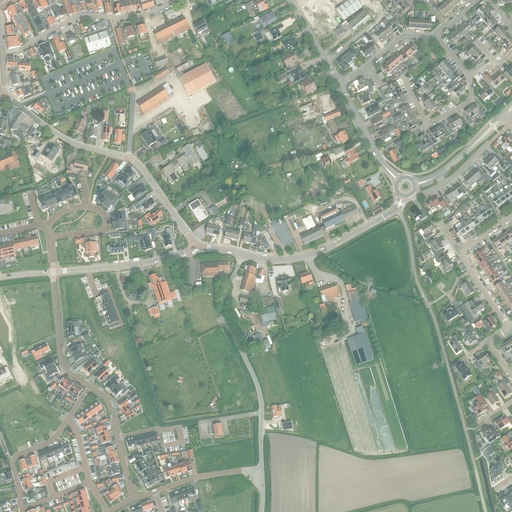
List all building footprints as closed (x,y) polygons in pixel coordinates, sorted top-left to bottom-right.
[(24,0),(24,1),(28,10),(29,11),(28,12),(38,33),(46,30),(38,12),(37,10),(36,8),(31,0),(24,0)] [(38,0),(31,0),(36,8),(37,10),(41,8),(39,2),(38,0)] [(44,0),(38,0),(39,2),(41,8),(42,10),(46,18),(48,24),(50,27),(56,24),(53,19),(46,3),(44,0)] [(61,0),(68,16),(72,14),(71,8),(69,6),(70,6),(67,0),(61,0)] [(67,0),(70,6),(69,6),(71,8),(72,14),(79,13),(74,0),(67,0)] [(78,0),(82,12),(87,12),(84,2),(83,0),(78,0)] [(91,0),(92,2),(87,3),(89,12),(93,11),(94,12),(98,11),(95,1),(95,0),(91,0)] [(95,0),(95,1),(98,11),(103,10),(100,0),(95,0)] [(140,0),(134,0),(137,11),(142,10),(140,0)] [(140,0),(142,10),(147,9),(154,6),(152,0),(140,0)] [(249,2),(243,5),(245,9),(251,6),(250,5),(253,4),(255,7),(256,6),(260,13),(264,10),(265,10),(268,8),(266,5),(267,4),(267,3),(270,1),(269,0),(254,0),(255,2),(254,2),(254,1),(250,4),(249,3),(249,2)] [(398,6),(400,9),(406,4),(402,0),(401,0),(393,8),(394,9),(397,7),(398,6)] [(450,0),(448,0),(446,2),(452,9),(456,6),(450,0)] [(24,1),(18,4),(23,13),(24,13),(23,12),(28,10),(24,1)] [(446,2),(442,6),(448,13),(452,9),(446,2)] [(104,4),(106,13),(106,15),(113,14),(111,3),(104,4)] [(18,28),(20,31),(23,37),(24,39),(33,33),(33,32),(23,13),(18,4),(8,9),(7,10),(11,18),(16,28),(18,28)] [(406,4),(400,9),(402,11),(401,12),(398,14),(400,16),(402,14),(410,7),(406,4)] [(319,5),(309,11),(312,17),(318,14),(319,17),(329,11),(326,6),(321,9),(319,5)] [(471,21),(473,22),(487,10),(483,6),(481,8),(479,5),(474,10),(478,15),(471,21)] [(448,13),(442,6),(438,9),(444,16),(448,13)] [(55,22),(59,20),(54,8),(53,9),(54,11),(51,13),(55,22)] [(59,20),(63,19),(59,9),(56,11),(55,8),(54,8),(59,20)] [(487,10),(473,22),(474,24),(476,23),(481,18),(483,21),(490,14),(487,10)] [(272,12),(259,18),(263,27),(270,23),(276,20),(273,15),(272,12)] [(321,20),(316,23),(319,29),(328,24),(325,20),(331,17),(328,12),(319,17),(321,20)] [(483,25),(484,27),(494,18),(490,14),(483,21),(485,23),(483,25)] [(184,17),(168,25),(174,37),(190,29),(184,17)] [(492,31),(492,30),(498,25),(496,24),(497,23),(494,18),(484,27),(486,29),(488,27),(490,29),(492,30),(492,31)] [(385,19),(383,20),(394,33),(398,30),(396,27),(399,25),(394,19),(391,22),(392,22),(390,24),(388,22),(385,19)] [(193,25),(198,34),(203,31),(205,35),(209,32),(203,20),(193,25)] [(386,27),(384,29),(390,37),(394,33),(383,20),(382,22),(384,25),(386,27)] [(465,22),(460,26),(469,35),(471,37),(473,36),(469,31),(471,29),(474,27),(469,21),(466,24),(465,22)] [(98,30),(107,27),(105,22),(100,23),(94,25),(95,28),(96,28),(96,30),(98,30)] [(269,31),(273,40),(281,36),(278,30),(283,28),(282,24),(269,31)] [(174,37),(168,25),(153,32),(159,44),(174,37)] [(493,32),(497,36),(504,30),(502,28),(501,29),(499,27),(498,25),(492,30),(494,32),(493,32)] [(13,26),(6,28),(7,36),(15,35),(15,36),(18,36),(18,37),(20,37),(23,37),(20,31),(18,31),(18,32),(17,32),(16,29),(15,29),(15,28),(13,26)] [(138,27),(139,34),(140,39),(145,38),(144,34),(147,33),(147,29),(145,30),(144,26),(138,27)] [(375,27),(378,30),(386,40),(390,37),(384,29),(381,31),(379,29),(377,26),(375,27)] [(460,26),(456,29),(463,36),(465,34),(467,37),(469,35),(460,26)] [(107,27),(98,30),(90,33),(88,33),(83,35),(88,52),(111,45),(109,41),(108,36),(109,35),(108,31),(107,31),(106,28),(107,28),(107,27)] [(132,27),(122,30),(125,41),(128,40),(127,38),(135,36),(132,27)] [(126,44),(125,41),(122,30),(121,28),(115,30),(120,46),(126,44)] [(332,28),(321,35),(325,41),(336,35),(332,28)] [(456,29),(453,32),(461,42),(463,41),(461,38),(463,36),(456,29)] [(386,40),(378,30),(376,32),(378,34),(375,36),(373,34),(371,36),(377,42),(379,41),(382,44),(386,40)] [(495,38),(499,42),(506,35),(504,33),(506,32),(504,30),(497,36),(495,38)] [(66,35),(67,39),(68,41),(76,38),(74,35),(73,35),(72,32),(66,35)] [(461,42),(453,32),(448,36),(451,39),(449,40),(453,44),(454,43),(455,44),(457,42),(459,44),(461,42)] [(254,36),(257,42),(263,39),(260,33),(254,36)] [(502,42),(504,44),(511,38),(509,36),(508,37),(506,35),(499,42),(500,44),(502,42)] [(6,39),(7,44),(19,42),(18,37),(18,36),(15,36),(16,37),(6,39)] [(63,42),(61,43),(59,37),(53,39),(59,53),(66,50),(63,42)] [(335,44),(329,47),(333,54),(344,48),(340,41),(342,40),(340,37),(333,41),(335,44)] [(281,43),(285,51),(296,46),(293,40),(288,42),(287,39),(281,43)] [(50,58),(54,57),(49,45),(46,46),(45,44),(39,47),(40,48),(37,49),(40,57),(43,56),(43,58),(45,57),(45,58),(49,57),(50,58)] [(361,51),(365,57),(375,50),(370,44),(361,51)] [(410,44),(406,47),(413,55),(417,51),(410,44)] [(406,47),(402,51),(409,58),(411,56),(412,57),(414,56),(413,55),(406,47)] [(468,54),(471,57),(478,51),(474,47),(472,49),(470,47),(463,53),(466,56),(468,54)] [(29,51),(24,53),(26,58),(36,54),(34,49),(28,51),(29,51)] [(352,49),(336,62),(344,71),(349,66),(348,65),(352,62),(350,59),(356,55),(352,49)] [(402,51),(398,54),(403,61),(404,62),(409,58),(402,51)] [(478,51),(471,57),(474,61),(472,63),(473,64),(471,66),(473,69),(479,64),(478,63),(481,60),(479,58),(482,56),(478,51)] [(397,53),(393,57),(399,64),(403,61),(398,54),(397,53)] [(282,58),(286,67),(289,65),(291,67),(295,65),(294,63),(297,61),(295,56),(290,59),(288,55),(282,58)] [(157,60),(154,61),(156,67),(165,63),(165,64),(168,63),(166,57),(157,60)] [(393,57),(389,60),(395,68),(398,66),(400,68),(401,66),(399,64),(393,57)] [(389,60),(385,64),(391,71),(395,68),(389,60)] [(438,66),(442,70),(449,64),(446,60),(438,66)] [(188,63),(176,70),(178,74),(195,65),(193,61),(188,63)] [(18,66),(18,70),(26,70),(26,71),(30,72),(30,62),(23,62),(22,64),(20,64),(19,64),(18,66)] [(179,78),(188,96),(215,82),(206,64),(179,78)] [(391,71),(385,64),(381,67),(387,75),(390,73),(391,75),(393,74),(391,71)] [(442,70),(445,74),(453,68),(449,64),(442,70)] [(503,67),(506,70),(505,71),(511,78),(511,76),(511,75),(511,64),(509,68),(506,65),(503,67)] [(153,76),(156,81),(169,73),(166,68),(153,76)] [(445,74),(449,78),(456,72),(453,68),(445,74)] [(290,73),(294,82),(305,77),(302,71),(297,73),(296,70),(290,73)] [(456,72),(449,78),(451,81),(449,83),(452,87),(457,82),(455,80),(460,76),(456,72)] [(484,76),(490,83),(492,81),(496,86),(504,79),(499,73),(492,79),(487,73),(484,76)] [(11,76),(13,85),(19,84),(17,75),(11,76)] [(415,90),(417,92),(424,86),(422,84),(425,81),(421,77),(415,82),(417,84),(414,87),(417,89),(415,90)] [(299,84),(301,88),(304,87),(305,90),(307,89),(309,93),(316,89),(312,81),(308,83),(307,80),(307,79),(299,84)] [(360,86),(357,88),(359,91),(367,86),(369,89),(372,88),(374,86),(371,81),(369,82),(366,83),(364,79),(357,82),(360,86)] [(455,85),(451,89),(453,91),(458,97),(466,91),(461,85),(463,83),(460,80),(455,85)] [(478,94),(483,100),(492,92),(487,86),(488,86),(483,80),(479,83),(484,89),(478,94)] [(387,93),(399,87),(396,82),(393,84),(392,82),(388,85),(388,86),(388,87),(389,89),(386,91),(387,93)] [(424,86),(417,92),(419,94),(420,93),(422,95),(424,93),(426,95),(432,90),(428,85),(426,88),(424,86)] [(21,88),(22,89),(16,92),(19,97),(23,95),(24,96),(31,93),(28,86),(21,88)] [(137,104),(144,115),(170,99),(162,87),(137,104)] [(393,96),(401,92),(399,87),(387,93),(388,93),(386,94),(387,96),(389,95),(391,94),(393,96)] [(372,88),(369,89),(366,91),(367,93),(359,97),(362,104),(371,100),(368,94),(373,91),(372,88)] [(392,101),(392,102),(404,96),(401,92),(393,96),(394,99),(391,100),(392,101)] [(424,107),(426,109),(433,103),(429,99),(432,96),(430,94),(424,99),(426,102),(423,104),(425,106),(424,107)] [(404,97),(392,102),(394,105),(396,103),(399,108),(405,105),(404,103),(406,102),(404,97)] [(37,103),(34,108),(41,113),(44,109),(46,111),(48,108),(47,105),(47,104),(44,99),(40,100),(40,102),(39,104),(37,103)] [(433,103),(426,109),(427,111),(428,110),(430,112),(433,110),(435,112),(441,107),(439,105),(436,107),(433,103)] [(307,113),(302,114),(303,116),(314,112),(311,104),(300,108),(300,110),(305,108),(307,113)] [(365,110),(368,117),(380,111),(376,104),(365,110)] [(398,114),(399,116),(411,110),(408,105),(400,110),(401,112),(398,114)] [(474,106),(470,109),(475,116),(477,114),(478,116),(480,114),(481,117),(484,115),(480,109),(478,111),(474,106)] [(12,112),(8,112),(8,117),(11,131),(13,130),(14,135),(21,139),(25,133),(29,128),(23,125),(22,126),(21,125),(26,116),(18,110),(17,111),(14,109),(12,112)] [(475,116),(470,109),(465,112),(469,117),(466,119),(470,125),(473,123),(471,120),(473,119),(472,118),(475,116)] [(323,117),(325,121),(340,116),(338,110),(323,116),(323,117)] [(403,117),(404,119),(413,115),(411,110),(399,116),(400,118),(403,117)] [(387,111),(381,114),(383,119),(390,116),(390,115),(387,111)] [(402,127),(404,125),(416,120),(413,115),(404,119),(406,122),(401,124),(402,127)] [(457,117),(452,119),(457,127),(461,125),(462,128),(466,126),(461,118),(459,119),(457,117)] [(84,121),(85,119),(82,118),(81,120),(79,119),(74,131),(75,132),(76,133),(78,133),(79,133),(80,134),(84,125),(83,125),(85,121),(84,121)] [(371,122),(374,129),(384,124),(380,118),(371,122)] [(457,127),(452,119),(447,122),(449,125),(446,126),(451,134),(455,132),(453,130),(457,127)] [(416,120),(404,126),(405,128),(408,126),(410,129),(411,128),(411,130),(416,127),(416,126),(418,125),(416,120)] [(379,135),(382,141),(384,141),(385,141),(385,142),(391,140),(390,138),(390,137),(388,134),(395,131),(392,125),(382,130),(384,133),(379,135)] [(440,126),(435,129),(440,137),(443,135),(445,138),(449,136),(444,128),(442,129),(440,126)] [(37,137),(40,134),(33,128),(28,135),(27,138),(29,140),(31,137),(37,142),(40,139),(37,137)] [(103,132),(102,140),(108,141),(109,134),(111,134),(112,128),(103,128),(103,132)] [(440,137),(435,129),(430,132),(432,135),(429,136),(434,144),(437,142),(436,140),(440,137)] [(115,134),(114,143),(121,144),(121,140),(124,141),(125,135),(122,135),(122,131),(116,130),(115,134)] [(150,130),(141,136),(148,147),(157,141),(150,130)] [(335,138),(334,139),(335,141),(336,140),(337,142),(340,141),(342,143),(348,140),(343,132),(337,135),(334,137),(335,138)] [(421,143),(417,146),(421,152),(429,147),(432,145),(428,137),(425,139),(424,136),(419,139),(421,143)] [(505,143),(509,147),(511,143),(511,137),(511,136),(508,139),(506,137),(502,142),(504,144),(505,143)] [(393,143),(396,149),(402,145),(403,147),(404,146),(403,144),(404,144),(403,141),(401,141),(400,139),(393,143)] [(42,155),(51,161),(58,150),(49,144),(42,155)] [(179,163),(172,168),(175,171),(181,167),(183,169),(187,166),(186,164),(191,161),(192,164),(200,161),(189,145),(183,149),(187,155),(184,157),(183,156),(177,160),(179,163)] [(348,158),(344,160),(347,165),(359,159),(354,149),(346,154),(348,158)] [(32,156),(37,159),(41,153),(35,150),(32,156)] [(388,153),(394,163),(402,158),(400,155),(398,157),(399,157),(398,158),(393,150),(388,153)] [(0,170),(0,171),(5,170),(5,166),(8,165),(9,169),(20,166),(16,152),(0,157),(0,170)] [(492,155),(488,159),(495,167),(498,164),(500,166),(504,163),(499,158),(497,160),(492,155)] [(320,160),(323,167),(332,162),(328,156),(320,160)] [(495,167),(488,159),(484,164),(489,169),(487,171),(491,175),(495,172),(493,169),(495,167)] [(70,168),(74,169),(74,168),(87,171),(89,163),(75,160),(74,163),(71,163),(70,168)] [(114,163),(104,175),(110,180),(108,183),(111,185),(114,181),(119,175),(115,171),(118,167),(117,166),(118,165),(115,163),(115,164),(114,163)] [(170,165),(163,170),(167,177),(168,176),(169,178),(172,183),(179,178),(175,171),(172,168),(170,165)] [(473,174),(471,175),(476,182),(478,184),(483,179),(487,183),(488,181),(491,179),(486,173),(485,173),(484,174),(479,169),(477,172),(475,170),(472,173),(473,174)] [(119,175),(114,181),(117,184),(118,181),(124,186),(134,173),(130,170),(126,174),(122,171),(119,175)] [(496,173),(491,179),(494,181),(500,176),(496,173)] [(476,182),(471,175),(468,177),(468,176),(464,179),(466,181),(463,183),(470,191),(472,188),(471,187),(476,182)] [(454,188),(452,190),(457,197),(462,193),(464,195),(467,193),(461,185),(459,187),(457,185),(453,188),(454,188)] [(68,189),(72,199),(78,197),(74,186),(68,189)] [(136,186),(128,191),(134,200),(146,191),(143,186),(138,189),(136,186)] [(373,197),(370,198),(373,203),(378,201),(377,200),(380,198),(376,191),(375,192),(375,191),(373,192),(369,186),(365,189),(369,196),(371,194),(373,197)] [(111,193),(103,188),(102,188),(97,194),(97,195),(100,197),(98,200),(101,202),(101,203),(103,205),(111,193)] [(504,191),(501,193),(506,201),(511,198),(506,190),(504,188),(502,189),(504,191)] [(68,189),(64,191),(63,190),(67,200),(72,199),(68,189)] [(67,200),(63,190),(58,192),(63,203),(63,202),(67,200)] [(457,197),(452,190),(449,191),(445,193),(446,195),(444,197),(449,205),(452,203),(451,201),(457,197)] [(490,197),(488,198),(492,205),(495,203),(497,207),(502,204),(495,194),(493,191),(492,194),(493,195),(495,198),(492,199),(490,197)] [(500,191),(495,194),(502,204),(506,201),(501,193),(500,191)] [(63,203),(58,192),(58,193),(54,195),(58,205),(63,203)] [(103,205),(105,206),(106,205),(109,207),(111,205),(113,206),(118,199),(111,193),(103,205)] [(57,205),(58,205),(54,195),(49,197),(52,207),(57,205)] [(44,199),(43,199),(48,209),(48,208),(52,207),(49,197),(44,199)] [(139,203),(134,207),(137,211),(142,207),(144,211),(148,208),(149,209),(152,207),(151,206),(155,204),(151,199),(148,201),(146,197),(139,203)] [(442,207),(445,205),(441,199),(438,202),(435,197),(426,204),(431,210),(432,211),(433,211),(434,210),(435,209),(434,208),(440,204),(442,207)] [(48,209),(43,199),(38,201),(42,211),(48,209)] [(188,205),(199,222),(208,216),(198,200),(188,205)] [(484,206),(482,207),(488,217),(493,214),(490,210),(493,209),(489,202),(486,204),(488,206),(485,208),(484,206)] [(210,209),(214,216),(219,212),(215,206),(210,209)] [(335,210),(320,217),(326,230),(359,214),(355,206),(337,215),(335,210)] [(410,211),(416,219),(418,217),(421,221),(427,217),(423,211),(420,213),(417,207),(410,211)] [(481,211),(479,212),(484,220),(488,217),(482,207),(480,208),(481,211)] [(381,208),(372,213),(373,216),(382,211),(381,208)] [(477,214),(474,215),(479,223),(484,220),(479,212),(477,210),(476,209),(475,210),(475,211),(477,214)] [(149,213),(144,216),(146,219),(149,218),(153,224),(160,220),(158,218),(163,215),(159,210),(151,216),(149,213)] [(112,221),(113,224),(126,222),(125,213),(116,214),(116,217),(113,218),(114,221),(112,221)] [(473,218),(470,219),(475,228),(480,224),(479,223),(474,215),(473,214),(472,213),(470,214),(473,218)] [(467,214),(465,215),(466,217),(467,218),(468,221),(466,222),(471,231),(475,228),(470,219),(469,217),(468,215),(467,214)] [(459,221),(461,225),(467,233),(471,231),(466,222),(463,218),(461,220),(459,221)] [(113,224),(113,227),(114,227),(115,230),(118,230),(118,233),(128,232),(126,222),(113,224)] [(214,227),(212,234),(216,235),(219,236),(220,228),(221,225),(215,223),(214,227)] [(423,235),(426,239),(432,235),(431,232),(434,230),(430,224),(422,229),(425,234),(423,235)] [(467,233),(461,225),(457,228),(455,226),(453,228),(457,234),(459,232),(462,236),(467,233)] [(233,231),(231,239),(237,240),(240,226),(238,226),(237,229),(236,232),(233,231)] [(251,236),(250,243),(256,245),(257,242),(260,243),(261,237),(258,236),(256,236),(256,232),(259,232),(259,231),(257,226),(254,226),(253,228),(252,231),(253,231),(251,236)] [(323,236),(319,227),(300,236),(304,245),(323,236)] [(167,235),(163,236),(165,248),(172,246),(170,239),(173,238),(171,228),(166,229),(167,235)] [(225,237),(231,239),(233,231),(226,229),(225,237)] [(506,233),(502,236),(507,243),(511,241),(506,233)] [(243,242),(250,243),(251,236),(245,234),(243,242)] [(148,235),(137,238),(138,242),(139,242),(142,241),(144,248),(145,251),(152,249),(148,235)] [(28,236),(25,237),(26,239),(20,240),(22,249),(30,247),(28,236)] [(30,236),(28,236),(30,247),(38,245),(36,236),(30,238),(30,236)] [(502,236),(497,239),(504,249),(506,248),(505,245),(507,243),(502,236)] [(430,243),(433,248),(440,243),(437,238),(433,241),(431,238),(426,242),(428,245),(430,243)] [(11,240),(15,257),(16,257),(14,251),(22,249),(20,240),(14,242),(14,239),(11,240)] [(504,249),(497,239),(493,242),(498,250),(499,251),(500,251),(501,250),(502,249),(502,250),(504,249)] [(11,240),(12,244),(6,245),(10,258),(15,257),(11,240)] [(123,244),(110,245),(111,254),(124,253),(123,248),(126,248),(126,241),(122,242),(123,244)] [(96,242),(87,243),(88,253),(89,258),(94,257),(93,252),(97,252),(96,242)] [(434,250),(432,251),(434,253),(436,256),(441,253),(439,250),(443,248),(440,243),(433,248),(434,250)] [(6,245),(1,246),(4,260),(10,258),(6,245)] [(474,256),(477,261),(485,255),(483,252),(486,250),(485,249),(474,256)] [(477,261),(480,265),(493,256),(494,255),(493,254),(489,256),(490,256),(487,258),(485,255),(477,261)] [(440,262),(442,265),(449,260),(446,255),(442,258),(440,255),(435,258),(438,263),(440,262)] [(480,265),(483,270),(491,264),(489,262),(492,260),(492,259),(494,258),(493,256),(480,265)] [(449,260),(442,265),(445,269),(443,270),(445,273),(450,270),(448,267),(453,264),(449,260)] [(217,262),(202,262),(202,276),(218,276),(218,271),(223,271),(224,272),(229,272),(229,262),(217,262)] [(483,270),(486,274),(500,265),(498,263),(496,265),(493,267),(491,264),(483,270)] [(244,277),(241,290),(242,291),(252,293),(256,279),(258,279),(260,280),(260,282),(262,283),(264,277),(263,276),(264,275),(263,275),(264,271),(260,270),(258,274),(259,275),(258,277),(254,275),(255,271),(256,269),(253,268),(253,267),(248,265),(246,273),(244,277)] [(486,274),(489,279),(497,273),(495,271),(501,267),(500,265),(486,274)] [(312,281),(310,273),(300,276),(302,284),(308,282),(309,286),(313,284),(312,281)] [(497,274),(489,279),(492,283),(497,280),(498,281),(503,278),(504,277),(503,276),(502,274),(499,276),(497,274)] [(171,293),(171,294),(170,295),(166,282),(162,283),(160,278),(158,279),(157,278),(158,278),(157,277),(156,275),(150,277),(153,287),(159,304),(172,300),(172,298),(173,298),(173,299),(177,298),(175,292),(171,293)] [(277,279),(278,287),(281,286),(282,291),(288,290),(288,285),(290,284),(289,276),(284,277),(284,278),(282,278),(281,278),(277,279)] [(498,281),(493,284),(495,287),(494,287),(497,291),(509,283),(510,284),(511,282),(511,278),(505,283),(504,284),(502,282),(500,284),(499,283),(498,281)] [(458,285),(460,289),(463,288),(468,296),(474,292),(468,282),(465,285),(463,282),(458,285)] [(497,291),(500,296),(508,291),(507,288),(508,288),(508,287),(511,285),(510,284),(509,283),(497,291)] [(318,289),(322,302),(339,296),(339,295),(341,294),(338,284),(335,285),(335,284),(318,289)] [(349,303),(355,323),(367,319),(357,285),(351,288),(349,284),(345,286),(351,303),(349,303)] [(500,296),(503,300),(511,295),(511,294),(511,292),(511,293),(511,292),(510,293),(508,291),(500,296)] [(109,294),(96,299),(99,297),(103,306),(100,307),(105,320),(107,326),(108,329),(120,325),(109,294)] [(239,301),(247,304),(249,298),(241,295),(239,301)] [(503,300),(506,305),(511,301),(511,296),(511,295),(503,300)] [(471,308),(475,315),(485,308),(481,302),(477,304),(474,299),(468,303),(471,308)] [(319,304),(321,311),(327,310),(326,305),(324,306),(323,303),(319,304)] [(464,304),(461,307),(467,317),(471,323),(475,320),(471,314),(464,304)] [(157,307),(151,309),(153,316),(159,314),(157,307)] [(260,309),(263,323),(276,320),(273,307),(260,309)] [(448,312),(444,315),(449,321),(458,315),(459,317),(463,315),(459,309),(456,310),(454,307),(452,308),(451,308),(447,311),(448,312)] [(345,326),(341,317),(336,319),(339,328),(345,326)] [(493,328),(493,327),(496,325),(491,317),(486,321),(486,320),(482,322),(480,319),(473,323),(476,328),(483,323),(488,331),(493,328)] [(78,323),(67,323),(68,337),(75,336),(74,328),(78,328),(78,323)] [(358,335),(353,337),(347,339),(356,366),(373,360),(362,327),(356,329),(358,335)] [(468,334),(465,336),(468,341),(465,343),(467,346),(470,344),(470,345),(477,341),(472,334),(475,332),(471,327),(469,329),(466,330),(468,334)] [(458,343),(461,341),(457,335),(453,338),(455,342),(450,345),(454,350),(456,354),(462,350),(460,346),(458,343)] [(261,341),(257,342),(259,345),(260,345),(264,353),(272,349),(268,339),(262,342),(261,341)] [(511,351),(506,343),(502,346),(502,347),(501,348),(501,347),(501,348),(504,353),(506,352),(507,354),(510,352),(511,355),(511,351)] [(34,358),(36,361),(42,357),(41,355),(49,350),(46,344),(39,348),(34,350),(37,356),(34,358)] [(69,351),(72,357),(81,352),(83,351),(81,347),(82,346),(81,344),(69,351)] [(81,352),(72,357),(76,363),(87,356),(86,353),(83,355),(81,352)] [(475,365),(479,370),(482,368),(480,366),(489,360),(485,353),(476,360),(478,363),(475,365)] [(94,358),(84,369),(89,374),(98,364),(95,361),(96,360),(94,358)] [(55,367),(52,361),(46,364),(45,360),(38,364),(41,370),(44,368),(46,372),(55,367)] [(3,365),(0,366),(0,370),(5,380),(12,376),(7,367),(4,369),(3,365)] [(457,369),(464,380),(471,375),(469,371),(468,372),(463,365),(457,369)] [(55,367),(46,372),(48,375),(45,377),(48,382),(54,379),(53,376),(58,373),(55,367)] [(97,380),(99,382),(100,381),(101,382),(103,379),(104,380),(106,378),(106,377),(109,374),(106,371),(108,369),(106,367),(96,376),(98,378),(97,379),(98,379),(97,380)] [(111,393),(111,392),(119,385),(116,382),(120,379),(115,374),(109,380),(112,383),(106,388),(111,393)] [(63,378),(59,385),(62,387),(60,389),(59,390),(61,392),(62,390),(68,381),(63,378)] [(504,382),(498,387),(505,397),(511,393),(507,385),(509,384),(506,378),(503,380),(504,382)] [(62,390),(61,392),(63,393),(64,392),(66,389),(68,391),(73,384),(68,381),(62,390)] [(51,390),(57,385),(54,382),(48,387),(49,388),(51,390)] [(71,396),(73,394),(78,386),(73,383),(73,384),(68,391),(67,393),(71,396)] [(119,385),(111,392),(116,397),(120,393),(123,396),(128,390),(124,386),(123,387),(120,384),(119,385)] [(83,389),(78,386),(73,394),(75,396),(74,398),(76,399),(77,398),(77,397),(83,389)] [(495,395),(498,394),(494,387),(491,389),(493,393),(487,397),(493,406),(499,401),(495,395)] [(472,409),(475,413),(477,411),(477,412),(478,414),(479,414),(486,410),(482,403),(485,401),(480,395),(475,398),(478,403),(474,406),(475,407),(472,409)] [(121,410),(131,404),(130,403),(129,404),(128,402),(130,400),(129,398),(126,400),(118,405),(121,410)] [(98,413),(99,415),(101,414),(101,413),(104,411),(97,402),(93,406),(98,413)] [(124,414),(131,410),(129,407),(132,406),(131,404),(121,410),(124,414)] [(88,409),(95,418),(97,417),(95,414),(98,413),(93,406),(88,409)] [(272,407),(273,417),(281,416),(280,412),(281,411),(280,406),(277,406),(272,407)] [(93,419),(95,418),(88,409),(84,412),(90,421),(91,421),(89,419),(91,417),(93,419)] [(131,410),(124,414),(123,415),(126,420),(134,414),(136,413),(135,411),(133,412),(131,410)] [(90,421),(84,412),(80,415),(84,422),(87,420),(89,422),(90,421)] [(82,424),(84,422),(80,415),(75,418),(81,427),(83,426),(82,424)] [(495,422),(500,429),(510,423),(511,425),(511,418),(508,421),(505,416),(495,422)] [(107,432),(106,432),(104,423),(98,425),(99,428),(93,429),(94,435),(96,435),(96,434),(107,432)] [(221,424),(213,425),(215,437),(223,436),(221,424)] [(482,435),(484,438),(486,437),(488,440),(492,437),(494,440),(499,437),(495,430),(492,433),(488,427),(482,431),(484,434),(482,435)] [(504,444),(508,451),(511,448),(511,438),(510,440),(507,435),(502,439),(505,444),(504,444)] [(101,444),(111,442),(109,437),(100,439),(100,442),(98,443),(98,445),(101,444)] [(126,440),(128,448),(134,447),(134,446),(135,448),(137,448),(137,446),(136,446),(134,438),(132,439),(126,440)] [(64,443),(59,445),(63,454),(65,453),(64,452),(67,450),(70,449),(67,442),(64,443)] [(59,445),(54,447),(58,457),(60,456),(59,454),(62,453),(62,454),(63,454),(59,445)] [(109,448),(108,446),(101,447),(103,456),(105,455),(115,453),(115,452),(113,447),(109,448)] [(485,450),(490,456),(495,453),(490,446),(485,450)] [(54,447),(49,449),(52,457),(55,456),(56,458),(58,457),(54,447)] [(49,449),(44,451),(48,461),(50,460),(49,458),(52,457),(49,449)] [(44,451),(39,453),(42,461),(45,460),(46,462),(48,461),(44,451)] [(35,456),(30,458),(30,459),(32,467),(33,470),(35,469),(35,467),(38,466),(35,456)] [(109,460),(109,459),(107,460),(107,463),(108,466),(109,465),(117,463),(119,463),(117,458),(109,460)] [(136,463),(134,464),(137,469),(144,464),(142,462),(145,460),(143,458),(141,460),(140,458),(135,461),(136,463)] [(25,460),(20,461),(22,471),(25,470),(26,475),(28,474),(29,474),(28,470),(25,460)] [(181,473),(182,474),(187,472),(183,460),(181,461),(181,464),(179,465),(181,473)] [(185,460),(183,460),(187,472),(192,470),(189,461),(186,462),(185,460)] [(173,464),(176,475),(181,473),(179,465),(176,466),(175,463),(173,464)] [(144,464),(137,469),(140,474),(141,473),(148,468),(149,467),(148,466),(146,467),(144,464)] [(490,471),(496,479),(502,475),(500,472),(502,471),(504,470),(501,465),(497,467),(497,466),(490,471)] [(165,467),(162,468),(163,470),(166,478),(171,476),(168,468),(167,466),(165,467)] [(120,474),(119,468),(108,471),(108,473),(109,476),(120,474)] [(152,469),(150,471),(148,468),(141,473),(144,477),(153,471),(152,469)] [(153,471),(144,477),(147,482),(154,477),(152,475),(155,473),(153,471)] [(154,477),(147,482),(146,483),(149,487),(160,480),(158,478),(156,480),(154,477)] [(113,488),(118,496),(123,493),(117,485),(116,483),(114,484),(115,486),(113,488)] [(109,492),(114,500),(114,499),(118,496),(113,488),(112,487),(110,488),(111,490),(109,492)] [(193,487),(185,490),(188,499),(190,498),(190,496),(196,494),(193,487)] [(185,490),(180,491),(184,503),(186,502),(185,500),(188,499),(185,490)] [(109,503),(114,500),(109,492),(106,494),(105,491),(103,493),(109,503)] [(180,491),(175,493),(178,502),(181,501),(181,503),(184,503),(180,491)] [(175,493),(169,495),(173,506),(179,504),(178,502),(175,493)] [(511,508),(511,502),(507,495),(508,496),(505,498),(503,494),(498,497),(504,507),(507,505),(511,509),(511,508)] [(146,502),(149,511),(152,510),(153,511),(155,511),(151,501),(146,502)] [(145,511),(146,511),(149,511),(146,502),(140,504),(143,511),(145,511)]
